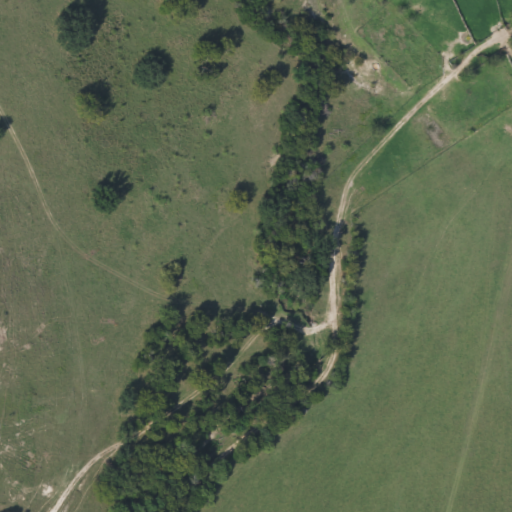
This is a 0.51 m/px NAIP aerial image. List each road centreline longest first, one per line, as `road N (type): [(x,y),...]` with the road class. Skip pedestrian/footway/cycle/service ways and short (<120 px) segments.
road 1 (residential): [(511,35),(450,77),(364,172),(344,208),(335,249),(334,348),(321,372),(301,397),(201,474),(172,511)]
road 2 (residential): [(338,300),(276,328),(216,391),(118,444),(63,511)]
